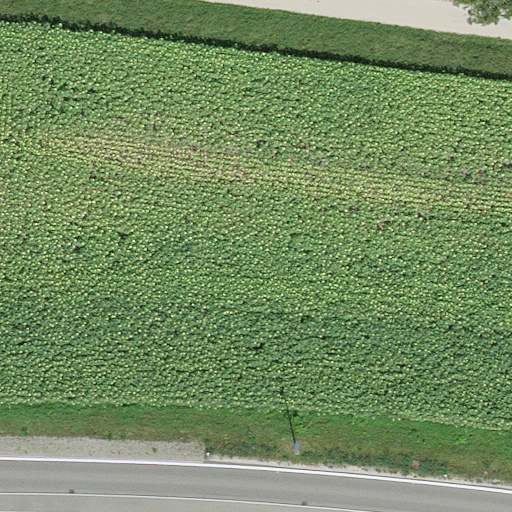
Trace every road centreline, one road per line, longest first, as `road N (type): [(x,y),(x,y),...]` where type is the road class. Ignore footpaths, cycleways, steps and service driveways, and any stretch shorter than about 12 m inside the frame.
road 1 (primary): [(358,511),(0,493)]
road 2 (track): [(182,0),(511,37)]
